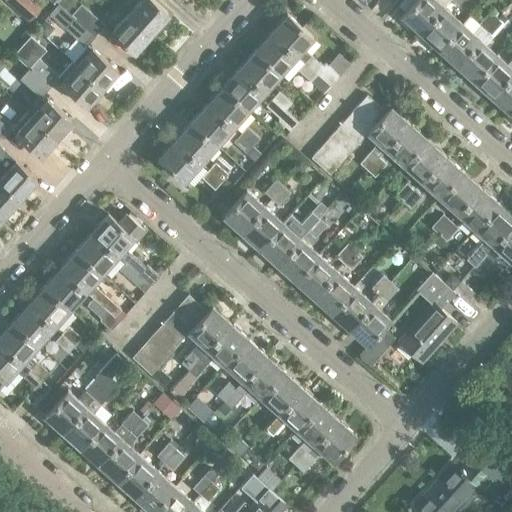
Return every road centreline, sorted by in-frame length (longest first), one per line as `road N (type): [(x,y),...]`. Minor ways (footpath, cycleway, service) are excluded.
road 1 (residential): [(403,425),(105,159)]
road 2 (residential): [(511,160),(333,0)]
road 3 (residential): [(105,159),(249,0)]
road 4 (residential): [(403,425),(511,304)]
road 5 (residential): [(0,276),(105,159)]
